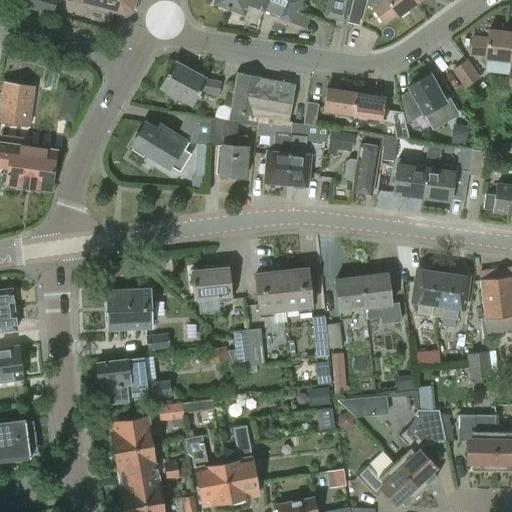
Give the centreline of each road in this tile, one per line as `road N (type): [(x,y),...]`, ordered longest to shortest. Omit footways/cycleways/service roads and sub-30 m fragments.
road 1 (tertiary): [(511,243),(285,217),(60,247)]
road 2 (residential): [(479,0),(398,58),(360,66),(150,31)]
road 3 (residential): [(77,492),(63,397),(60,247)]
road 4 (tertiary): [(60,247),(88,139),(128,68)]
road 5 (residential): [(128,68),(0,21)]
